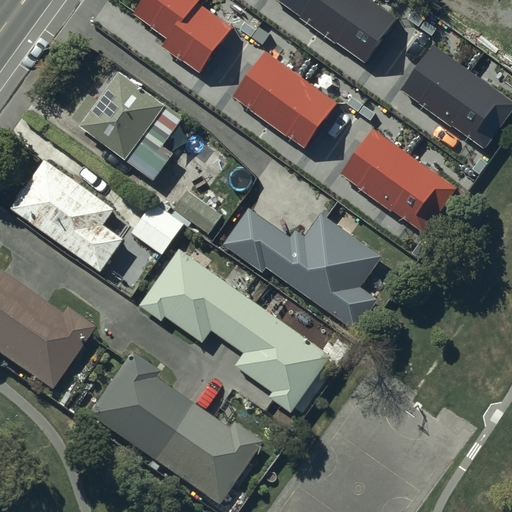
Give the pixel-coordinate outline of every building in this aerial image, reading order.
[(199,6),(203,0),(147,0),(137,15),(172,41),(166,50),(203,77),(236,32),(199,6)] [(277,0),(368,64),(400,19),(373,0),(277,0)] [(486,152),(511,116),(511,104),(436,47),(403,90),(486,152)] [(307,150),(340,104),(270,55),(237,101),(307,150)] [(185,110),(120,65),(99,94),(90,87),(71,111),(156,176),(176,148),(164,140),(185,110)] [(426,236),(459,190),(375,132),(343,177),(426,236)] [(45,152),(11,201),(102,267),(125,234),(104,219),(117,201),(45,152)] [(234,202),(210,185),(202,196),(186,185),(173,204),(209,231),(224,210),(227,212),(234,202)] [(185,220),(153,198),(132,229),(164,251),(185,220)] [(291,232),(250,203),(224,239),(264,268),(267,263),(355,326),(378,294),(361,282),(383,252),(322,209),(306,231),(296,224),(291,232)] [(180,244),(140,300),(163,316),(166,311),(204,338),(213,326),(244,348),(234,361),(272,387),(268,392),(291,409),(332,351),(180,244)] [(0,349),(52,385),(96,323),(67,302),(62,309),(0,265),(0,349)] [(129,346),(86,408),(217,501),(261,438),(229,416),(224,422),(153,373),(158,365),(129,346)]
